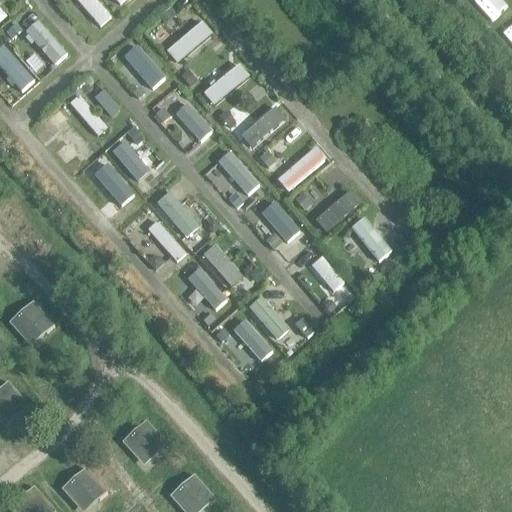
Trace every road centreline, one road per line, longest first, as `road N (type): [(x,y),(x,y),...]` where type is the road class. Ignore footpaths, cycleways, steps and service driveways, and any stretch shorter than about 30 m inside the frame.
road 1 (track): [(276,511),(159,373),(121,358)]
road 2 (track): [(511,155),(375,0)]
road 3 (track): [(0,495),(69,433),(101,362),(121,358)]
road 4 (track): [(101,362),(0,240)]
